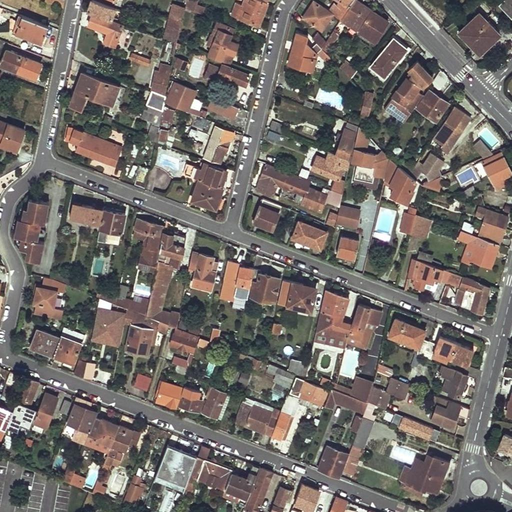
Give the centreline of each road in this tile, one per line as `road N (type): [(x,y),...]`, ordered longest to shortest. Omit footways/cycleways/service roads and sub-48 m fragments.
road 1 (residential): [(404,511),(8,358),(18,276),(1,227),(7,204),(46,165)]
road 2 (residential): [(500,336),(382,298),(230,232)]
road 3 (residential): [(230,232),(291,0)]
road 4 (residential): [(230,232),(46,165)]
road 5 (residential): [(46,165),(79,0)]
road 6 (tertiary): [(472,473),(500,336)]
road 7 (tertiary): [(480,93),(389,0)]
